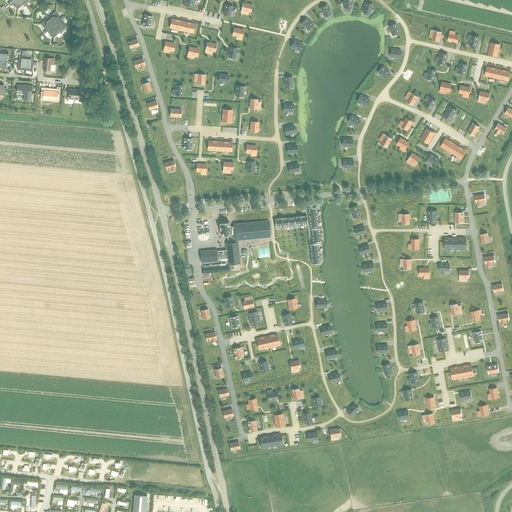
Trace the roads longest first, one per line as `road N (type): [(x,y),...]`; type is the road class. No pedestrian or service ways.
road 1 (tertiary): [(227,511),(160,212),(97,0)]
road 2 (unknown): [(459,231),(486,355)]
